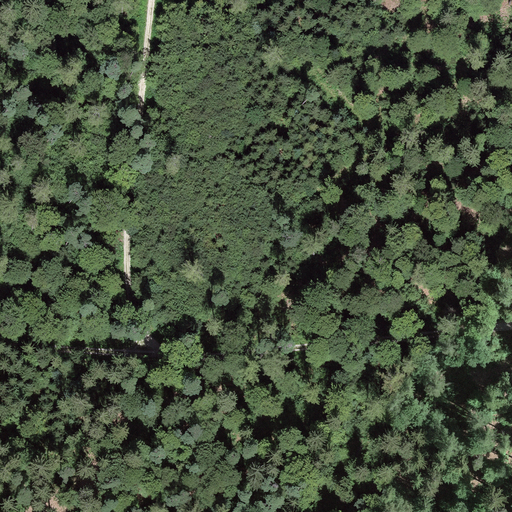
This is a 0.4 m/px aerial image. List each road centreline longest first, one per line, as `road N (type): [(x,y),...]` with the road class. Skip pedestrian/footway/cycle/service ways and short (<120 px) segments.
road 1 (track): [(153,0),(129,217),(132,352),(511,328)]
road 2 (track): [(132,352),(0,345)]
